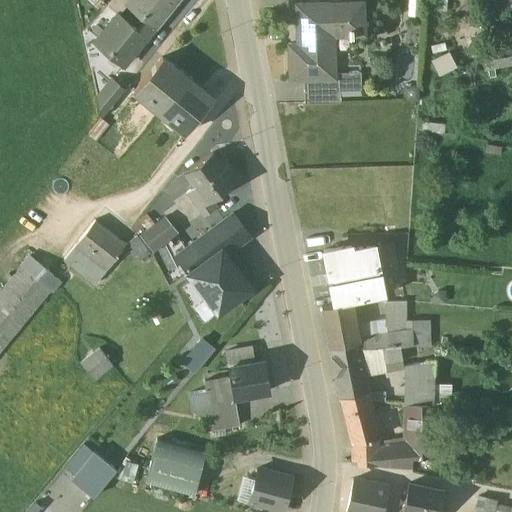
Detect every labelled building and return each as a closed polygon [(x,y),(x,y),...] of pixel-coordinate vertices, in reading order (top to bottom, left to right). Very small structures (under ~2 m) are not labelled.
[(128,0),(110,0),(107,4),(117,14),(118,14),(127,4),(126,3),(128,0)] [(176,0),(128,0),(126,3),(127,4),(146,20),(155,27),(176,0)] [(363,1),(296,3),(297,43),(288,44),(290,79),(304,79),(335,78),(335,72),(333,35),(364,34),(363,1)] [(118,14),(117,14),(98,38),(109,47),(107,50),(124,64),(155,27),(146,20),(138,30),(118,14)] [(441,74),(458,65),(450,50),(433,58),(441,74)] [(484,69),(511,64),(511,63),(510,50),(482,56),(484,69)] [(187,80),(160,58),(134,91),(148,102),(150,100),(162,110),(187,80)] [(335,78),(304,79),(304,103),(340,102),(340,90),(361,89),(360,71),(335,72),(335,78)] [(124,90),(111,80),(97,98),(101,118),(124,90)] [(187,80),(162,110),(171,118),(171,119),(186,131),(212,100),(187,80)] [(101,118),(88,134),(96,140),(109,124),(101,118)] [(231,185),(210,156),(185,174),(194,188),(206,203),(211,199),(231,185)] [(204,218),(218,208),(211,199),(206,203),(194,188),(186,194),(204,218)] [(233,214),(176,256),(189,273),(221,249),(226,254),(250,236),(233,214)] [(178,235),(165,218),(143,234),(156,251),(178,235)] [(107,232),(103,237),(90,227),(71,251),(84,261),(87,258),(103,270),(123,245),(107,232)] [(136,246),(130,251),(138,262),(148,253),(140,243),(136,246)] [(374,245),(352,249),(351,245),(323,251),(334,305),(350,302),(384,295),(374,245)] [(189,273),(218,312),(250,287),(226,254),(221,249),(189,273)] [(103,270),(87,258),(84,261),(71,251),(63,261),(93,284),(103,270)] [(29,257),(0,291),(0,348),(56,280),(29,257)] [(144,301),(130,309),(138,323),(152,315),(144,301)] [(334,305),(322,307),(329,346),(357,341),(357,335),(350,302),(334,305)] [(385,347),(405,345),(405,302),(350,302),(357,335),(382,333),(385,347)] [(406,319),(405,345),(428,345),(428,318),(406,319)] [(382,333),(357,335),(357,341),(359,348),(381,347),(385,347),(382,333)] [(200,335),(181,359),(196,370),(214,347),(200,335)] [(357,341),(329,346),(335,383),(364,378),(364,375),(359,348),(357,341)] [(385,347),(381,347),(382,370),(402,366),(401,346),(385,347)] [(381,347),(359,348),(364,375),(382,370),(381,347)] [(247,348),(225,352),(228,368),(249,364),(247,348)] [(100,351),(82,364),(94,380),(112,366),(100,351)] [(437,357),(408,363),(403,403),(408,403),(431,403),(434,403),(437,357)] [(249,364),(228,368),(229,377),(233,398),(235,397),(267,392),(261,362),(249,364)] [(229,377),(205,381),(206,390),(209,408),(210,415),(236,410),(235,397),(233,398),(229,377)] [(364,378),(335,383),(337,397),(339,397),(367,391),(364,378)] [(206,390),(179,395),(182,413),(209,408),(206,390)] [(367,391),(339,397),(352,443),(377,436),(367,391)] [(431,403),(408,403),(409,442),(410,457),(411,457),(433,457),(430,412),(431,403)] [(236,410),(210,415),(213,431),(239,427),(236,410)] [(377,436),(352,443),(352,456),(367,453),(380,450),(377,436)] [(145,482),(191,494),(203,451),(156,438),(145,482)] [(409,442),(388,445),(389,446),(389,450),(392,466),(412,467),(411,457),(410,457),(409,442)] [(66,466),(73,472),(91,450),(84,444),(66,466)] [(435,464),(453,468),(457,448),(439,444),(435,464)] [(380,450),(367,453),(367,463),(392,466),(389,450),(385,451),(385,449),(380,450)] [(115,469),(91,450),(73,472),(68,478),(92,497),(115,469)] [(367,453),(352,456),(353,464),(367,463),(367,453)] [(283,510),(291,477),(259,468),(250,501),(283,510)] [(381,511),(387,486),(354,479),(346,511),(381,511)] [(438,511),(444,490),(409,482),(401,511),(438,511)] [(498,500),(478,496),(475,508),(479,509),(477,511),(494,511),(496,504),(498,500)]
